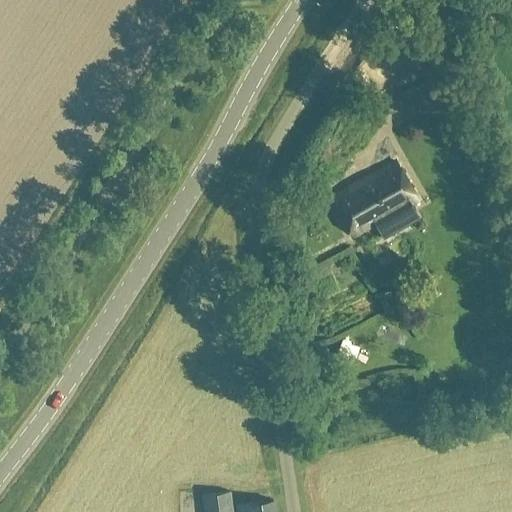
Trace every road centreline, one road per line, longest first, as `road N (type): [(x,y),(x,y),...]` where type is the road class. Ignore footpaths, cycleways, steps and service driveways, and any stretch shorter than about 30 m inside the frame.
road 1 (tertiary): [(0,476),(212,155),(303,0)]
road 2 (unclassified): [(292,511),(257,277),(254,202),(278,135),(365,0)]
